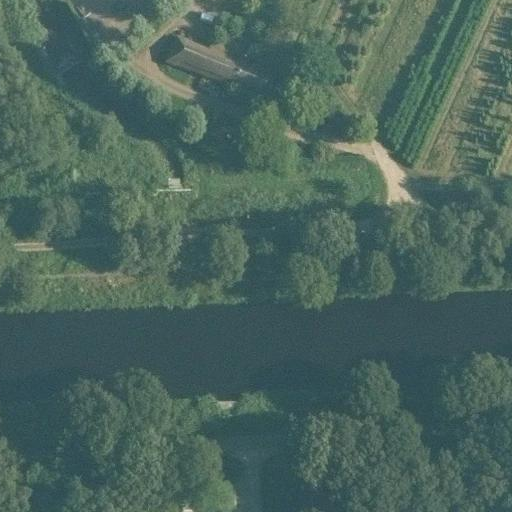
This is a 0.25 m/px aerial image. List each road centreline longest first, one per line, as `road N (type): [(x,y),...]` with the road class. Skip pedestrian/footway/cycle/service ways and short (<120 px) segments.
road 1 (track): [(0,238),(415,219)]
road 2 (track): [(330,0),(323,71),(415,219)]
